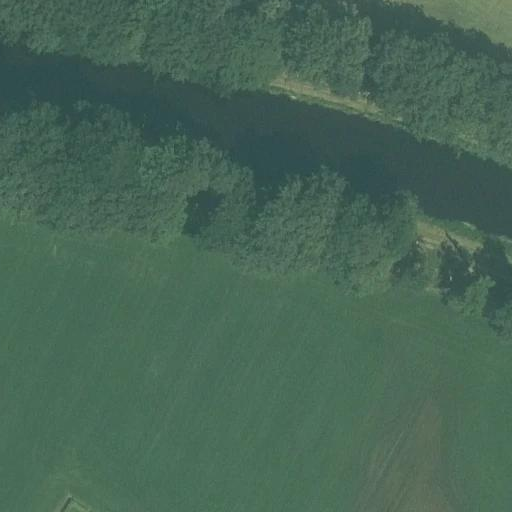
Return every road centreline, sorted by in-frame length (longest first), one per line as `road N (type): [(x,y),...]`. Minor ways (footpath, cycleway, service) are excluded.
road 1 (track): [(0,153),(301,215),(511,302)]
road 2 (track): [(511,119),(385,72),(67,0)]
